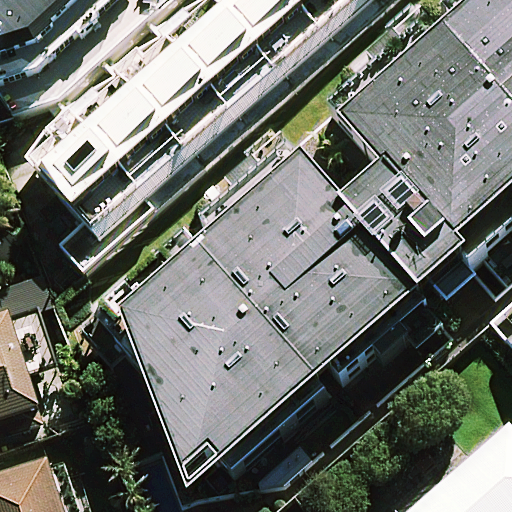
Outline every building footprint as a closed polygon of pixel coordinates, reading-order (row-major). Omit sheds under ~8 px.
[(0,0),(0,112),(9,127),(61,104),(173,0),(0,0)] [(60,254),(87,283),(400,0),(189,0),(62,117),(40,138),(52,151),(33,169),(87,228),(60,254)] [(201,510),(238,476),(245,483),(384,354),(393,364),(412,346),(421,354),(460,318),(451,308),(480,281),(497,299),(511,285),(511,0),(502,0),(353,129),(393,176),(354,209),(317,167),(133,325),(201,510)] [(0,448),(45,435),(11,329),(0,332),(0,448)] [(511,511),(511,428),(511,429),(417,511),(511,511)] [(0,511),(62,511),(51,476),(0,492),(0,511)]
